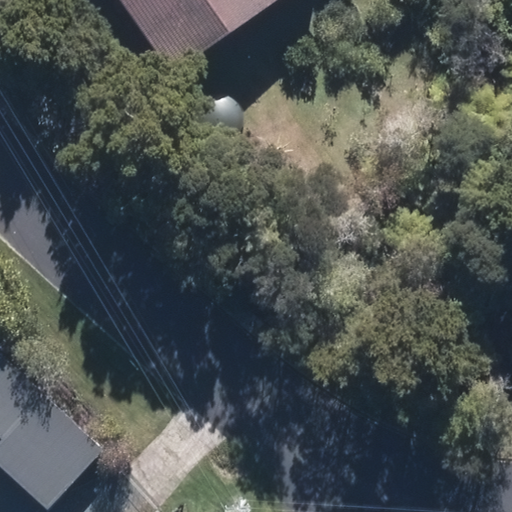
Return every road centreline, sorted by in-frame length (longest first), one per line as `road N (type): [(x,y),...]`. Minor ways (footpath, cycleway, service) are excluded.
road 1 (residential): [(0,172),(162,330),(264,410),(371,469)]
road 2 (residential): [(371,469),(472,502),(511,505)]
